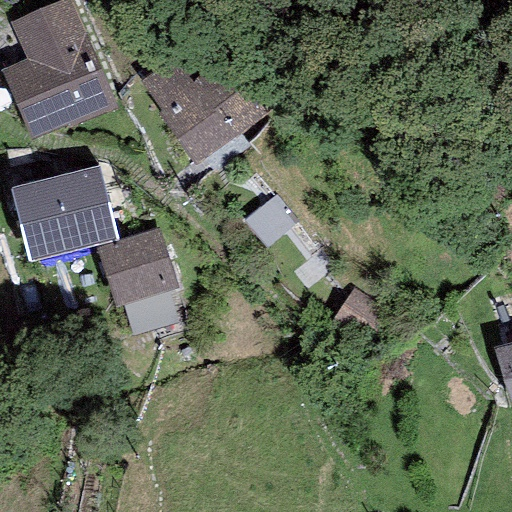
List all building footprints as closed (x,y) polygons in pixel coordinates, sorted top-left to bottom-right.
[(71,1),(9,27),(26,67),(0,78),(30,149),(118,111),(71,1)] [(195,46),(136,88),(195,169),(277,110),(234,51),(210,68),(195,46)] [(96,177),(12,200),(31,271),(96,254),(115,248),(96,177)] [(275,195),(244,224),(266,254),(301,224),(275,195)] [(115,248),(96,254),(115,313),(176,294),(157,235),(115,248)] [(391,316),(354,292),(332,327),(369,350),(391,316)] [(511,351),(496,356),(511,417),(511,351)]
